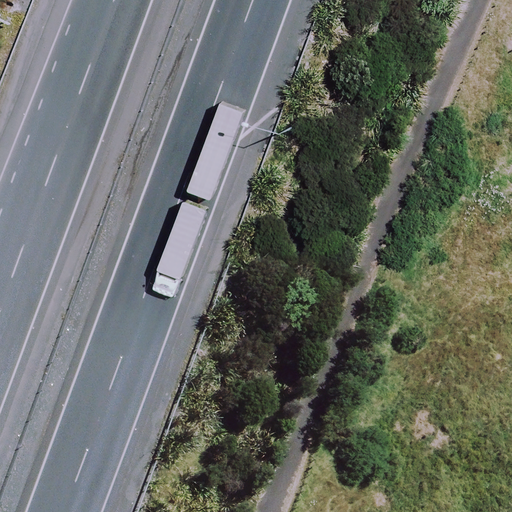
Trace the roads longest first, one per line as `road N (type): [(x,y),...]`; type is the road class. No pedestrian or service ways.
road 1 (motorway): [(275,0),(82,511)]
road 2 (motorway): [(0,329),(122,0)]
